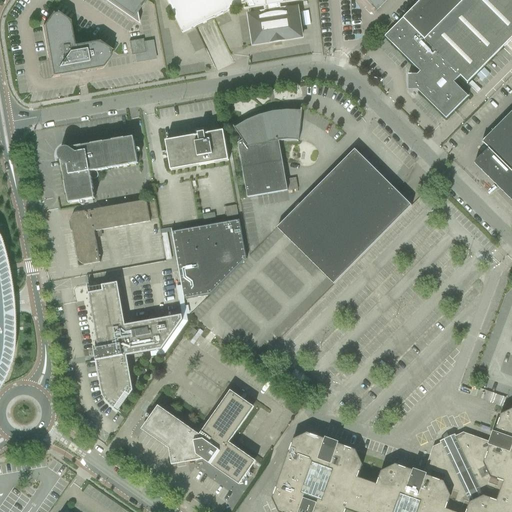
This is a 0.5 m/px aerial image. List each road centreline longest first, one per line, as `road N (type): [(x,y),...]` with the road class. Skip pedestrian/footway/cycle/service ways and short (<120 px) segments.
road 1 (unclassified): [(511,243),(366,96),(335,76),(303,71),(7,121)]
road 2 (tertiary): [(45,357),(14,180)]
road 3 (unknown): [(426,156),(511,67)]
